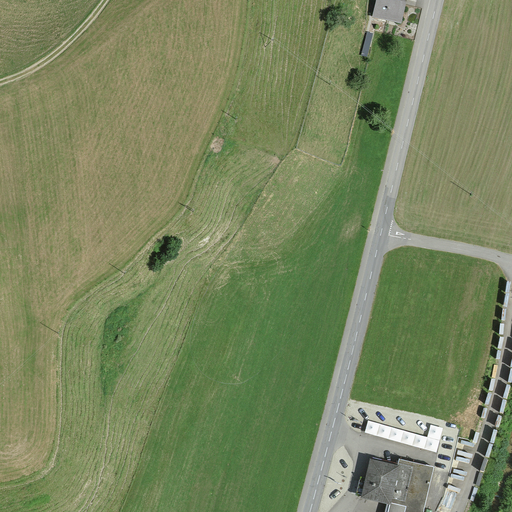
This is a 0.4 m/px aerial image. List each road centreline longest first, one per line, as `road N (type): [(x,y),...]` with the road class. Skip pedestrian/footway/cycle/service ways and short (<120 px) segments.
road 1 (tertiary): [(386,210),(310,511)]
road 2 (tertiary): [(386,210),(436,0)]
road 3 (track): [(106,0),(56,54),(0,81)]
